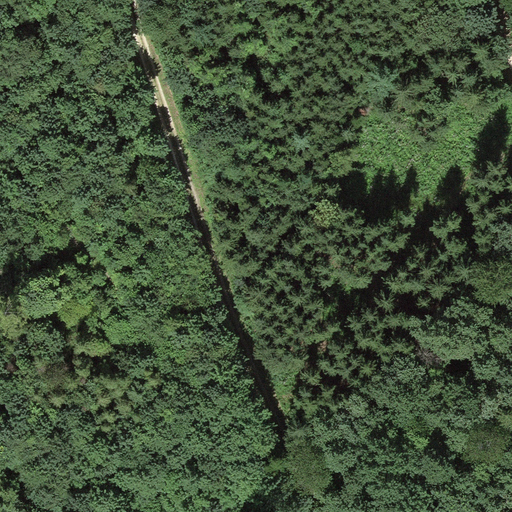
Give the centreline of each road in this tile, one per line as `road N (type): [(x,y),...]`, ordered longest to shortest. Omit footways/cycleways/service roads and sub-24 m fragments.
road 1 (track): [(125,0),(240,355),(315,511)]
road 2 (track): [(253,511),(182,393),(0,136)]
